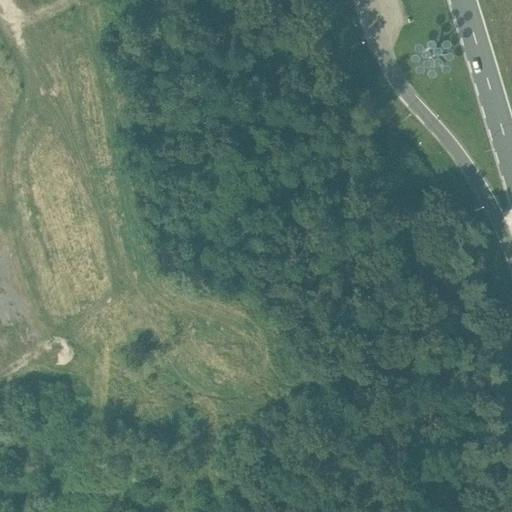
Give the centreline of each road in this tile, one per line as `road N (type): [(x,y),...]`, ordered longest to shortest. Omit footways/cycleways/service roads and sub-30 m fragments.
road 1 (primary): [(384,53),(400,88),(467,166),(511,247)]
road 2 (primary): [(461,0),(511,165)]
